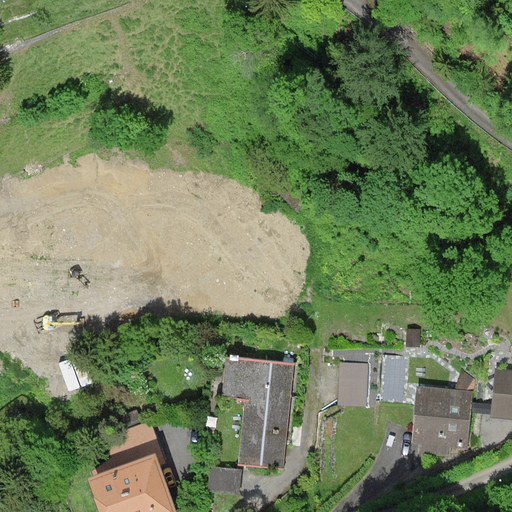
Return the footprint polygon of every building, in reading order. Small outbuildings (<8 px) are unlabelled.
[(294,364),(228,356),(223,395),(249,398),(242,461),(283,465),(294,364)] [(367,365),(341,364),(340,404),(366,405),(367,365)] [(511,372),(496,372),(493,415),(511,416),(511,372)] [(471,393),(418,388),(413,442),(421,443),(420,452),(448,454),(449,445),(466,447),(471,393)] [(115,457),(92,476),(104,511),(172,511),(155,463),(162,461),(149,425),(108,439),(115,457)] [(239,472),(213,470),(211,489),(237,492),(239,472)]
